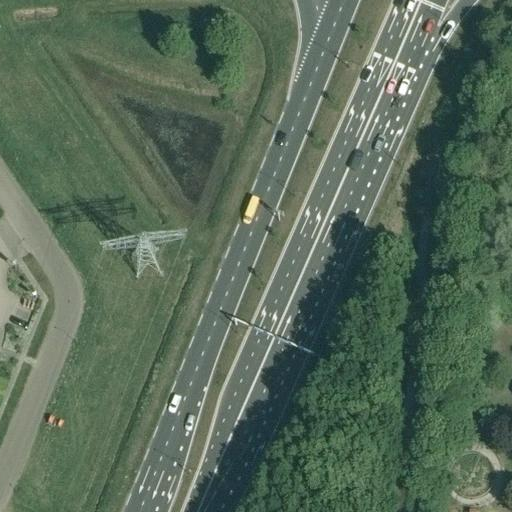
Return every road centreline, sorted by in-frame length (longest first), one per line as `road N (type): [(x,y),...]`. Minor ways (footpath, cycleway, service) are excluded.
road 1 (primary): [(200,511),(412,22)]
road 2 (primary): [(329,36),(140,511)]
road 3 (residential): [(0,481),(68,307),(61,272),(0,180)]
